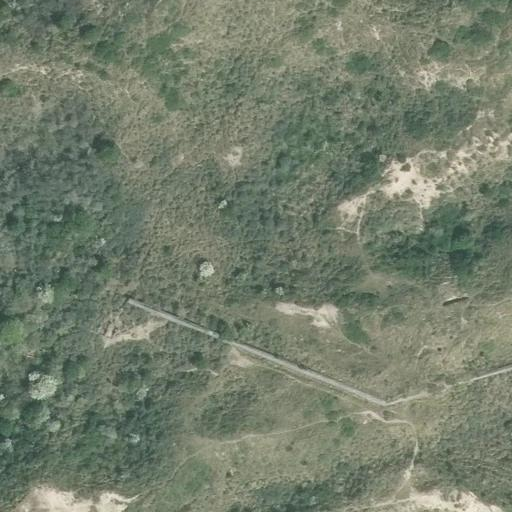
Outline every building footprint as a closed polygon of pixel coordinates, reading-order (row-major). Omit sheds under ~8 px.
[(125,300),(53,268),(0,273),(0,304),(49,299),(62,313),(73,326),(75,328),(113,344),(114,343),(122,339),(131,334),(139,329),(148,324),(155,320),(122,306),(125,300)] [(437,306),(440,312),(466,299),(458,282),(452,285),(451,284),(450,285),(450,286),(440,291),(440,289),(438,290),(439,291),(432,295),(437,305),(435,305),(436,307),(437,306)] [(443,318),(479,301),(477,298),(476,295),(466,299),(440,312),(435,314),(438,320),(439,320),(441,319),(443,318)] [(511,370),(388,407),(127,299),(125,303),(387,411),(511,375),(511,370)] [(442,350),(444,348),(450,340),(453,342),(454,340),(452,338),(454,337),(443,318),(441,319),(439,320),(448,336),(438,347),(442,350)] [(451,353),(444,348),(442,350),(436,357),(437,360),(439,362),(443,362),(451,353)]
